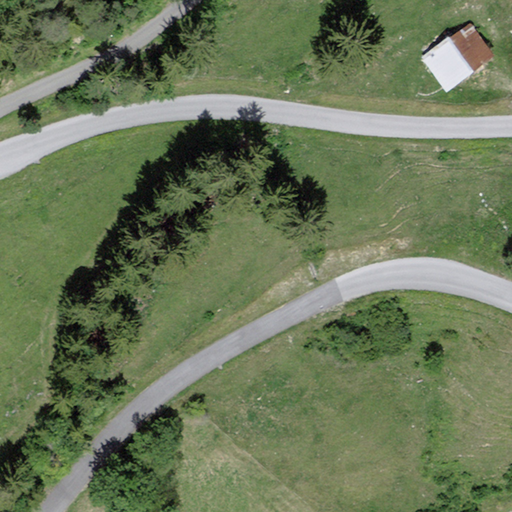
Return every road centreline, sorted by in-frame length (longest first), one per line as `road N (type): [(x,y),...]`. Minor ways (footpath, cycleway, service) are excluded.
road 1 (unclassified): [(511,302),(412,275),(346,289),(234,347),(160,397),(53,511)]
road 2 (unclassified): [(0,160),(199,108),(417,134),(511,131)]
road 3 (track): [(198,0),(90,76),(0,109)]
